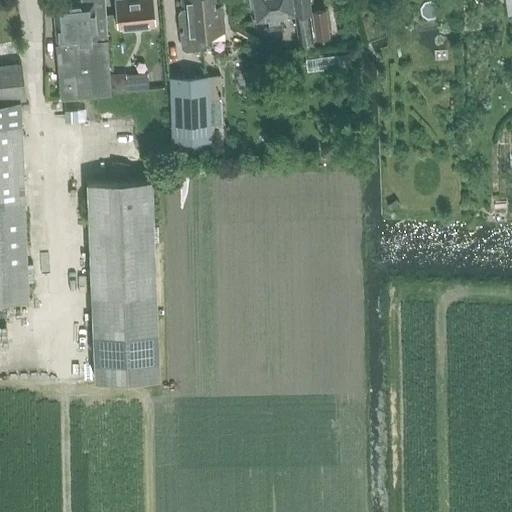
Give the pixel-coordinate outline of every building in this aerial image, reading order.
[(110,92),(106,40),(104,14),(106,14),(104,0),(81,0),(82,1),(55,4),(62,96),(110,92)] [(154,23),(152,1),(152,0),(115,0),(118,26),(123,26),(123,29),(139,28),(139,24),(154,23)] [(178,12),(179,22),(179,46),(184,50),(204,49),(203,32),(225,30),(222,3),(215,4),(214,0),(183,0),(184,7),(182,8),(178,12)] [(312,13),(309,0),(253,0),(256,20),(268,18),(270,26),(282,25),(281,16),(295,14),(299,42),(314,40),(310,13),(312,13)] [(313,12),(317,39),(330,37),(326,10),(313,12)] [(0,299),(29,298),(22,131),(20,102),(26,101),(21,62),(0,64),(0,299)] [(170,76),(172,140),(210,139),(209,101),(208,75),(170,76)] [(86,179),(90,295),(93,380),(159,378),(152,177),(86,179)]
